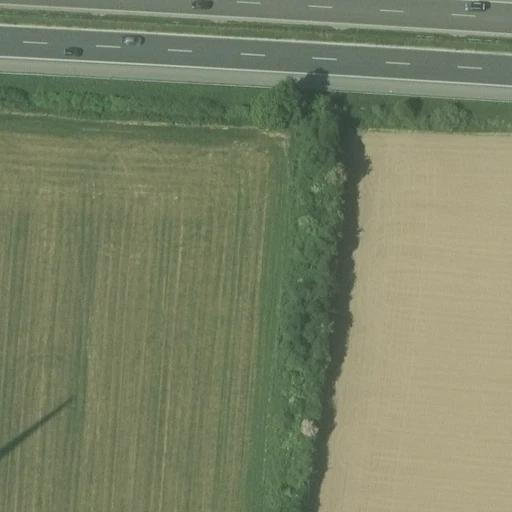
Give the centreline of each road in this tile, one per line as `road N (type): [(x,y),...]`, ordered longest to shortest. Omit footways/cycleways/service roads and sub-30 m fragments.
road 1 (motorway): [(0,43),(511,74)]
road 2 (motorway): [(511,5),(389,0)]
